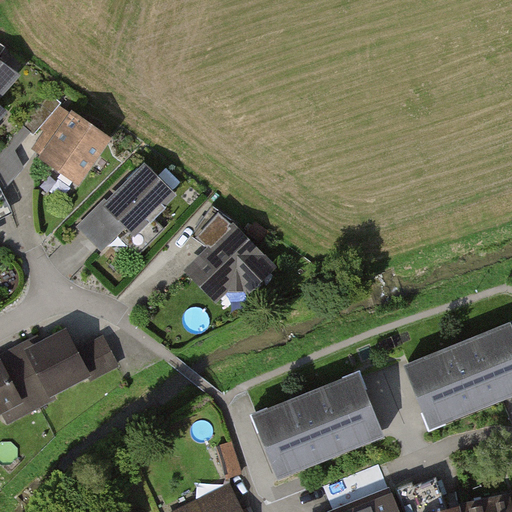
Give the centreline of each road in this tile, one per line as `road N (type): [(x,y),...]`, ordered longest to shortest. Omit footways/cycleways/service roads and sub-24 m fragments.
road 1 (residential): [(265,511),(430,450),(511,441)]
road 2 (residential): [(0,325),(46,301),(95,303),(170,356)]
